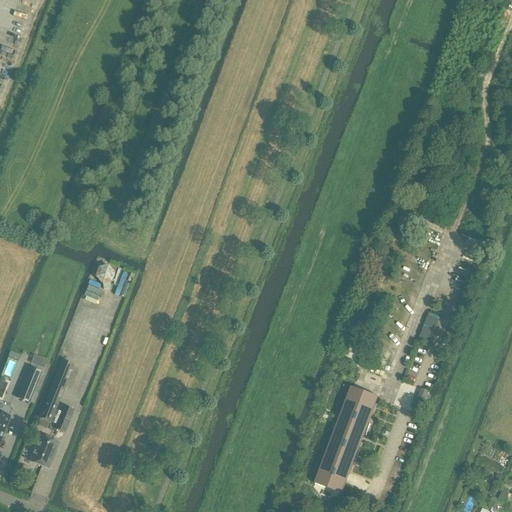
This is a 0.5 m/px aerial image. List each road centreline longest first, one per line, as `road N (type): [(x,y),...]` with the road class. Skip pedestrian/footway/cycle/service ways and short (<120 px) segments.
road 1 (track): [(321,0),(131,484),(144,511)]
road 2 (track): [(452,511),(486,427),(511,409)]
